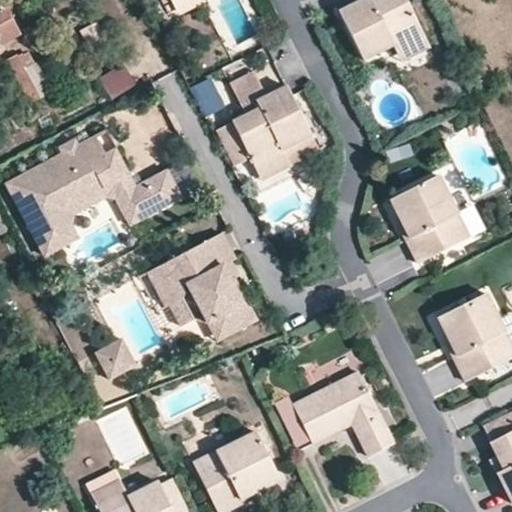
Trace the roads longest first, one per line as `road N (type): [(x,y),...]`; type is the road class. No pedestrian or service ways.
road 1 (residential): [(366,282),(284,315),(171,89)]
road 2 (residential): [(366,282),(343,237),(360,144),(287,0)]
road 3 (residential): [(441,485),(440,432),(366,282)]
